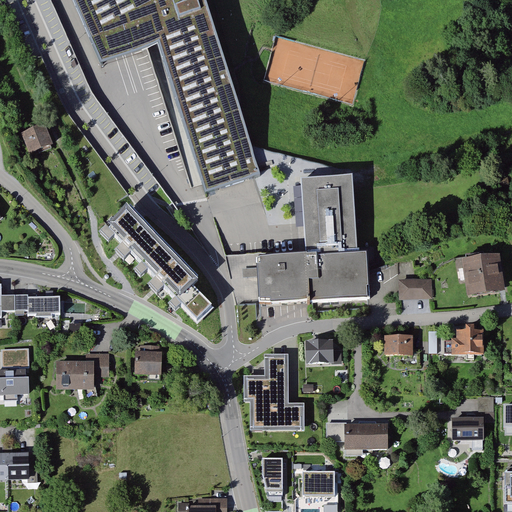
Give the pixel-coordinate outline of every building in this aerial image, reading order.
[(205,0),(74,0),(101,62),(158,42),(205,191),(260,174),(205,0)] [(21,133),(30,153),(53,144),(45,124),(21,133)] [(353,183),(299,187),(305,259),(252,263),(256,309),(363,300),(353,183)] [(108,228),(197,324),(213,308),(191,288),(199,280),(128,207),(108,228)] [(501,260),(459,266),(465,304),(507,297),(501,260)] [(434,303),(432,282),(405,285),(407,307),(434,303)] [(0,288),(0,324),(62,322),(61,299),(1,301),(0,288)] [(485,330),(446,331),(446,361),(485,360),(485,330)] [(414,341),(384,340),(383,363),(413,364),(414,341)] [(334,342),(303,344),(305,367),(336,365),(334,342)] [(133,351),(133,378),(161,378),(161,351),(133,351)] [(31,352),(4,353),(6,372),(0,372),(0,400),(34,399),(31,352)] [(86,364),(52,364),(52,394),(95,394),(95,378),(108,378),(108,354),(86,354),(86,364)] [(252,407),(252,435),(306,435),(306,407),(288,407),(288,358),(266,359),(266,380),(245,380),(246,407),(252,407)] [(479,398),(480,412),(491,412),(491,398),(479,398)] [(511,405),(503,406),(504,438),(511,437),(511,405)] [(486,421),(452,419),(451,445),(484,447),(486,421)] [(387,424),(344,424),(344,452),(387,452),(387,424)] [(29,454),(0,454),(0,482),(29,482),(29,454)] [(284,499),(283,462),(262,463),(262,480),(267,500),(284,499)] [(336,473),(301,473),(302,506),(337,506),(336,473)]
